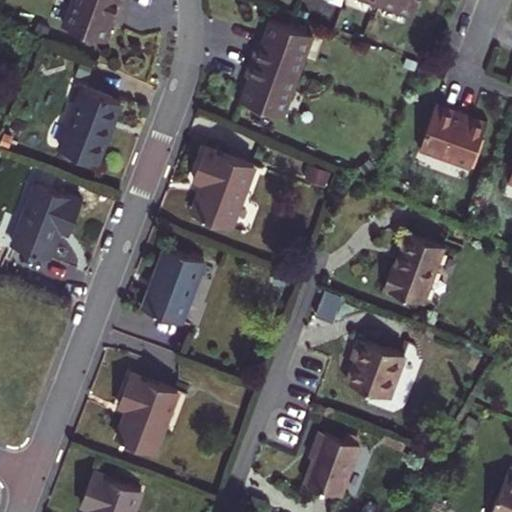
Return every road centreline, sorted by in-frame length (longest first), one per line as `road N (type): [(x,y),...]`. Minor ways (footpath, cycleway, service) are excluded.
road 1 (residential): [(34,474),(176,95),(187,0)]
road 2 (residential): [(226,511),(319,267)]
road 3 (residential): [(493,0),(465,74),(511,91)]
